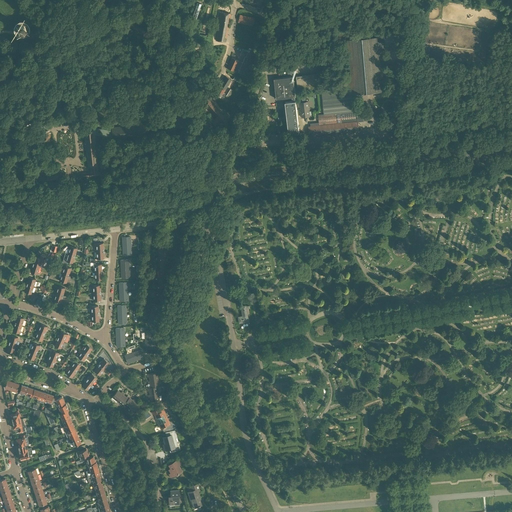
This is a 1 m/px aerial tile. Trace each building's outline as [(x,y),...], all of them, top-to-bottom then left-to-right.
[(224,42),(226,42),(227,38),(226,38),(230,14),(229,13),(222,12),(219,12),(216,36),(216,40),(217,41),(224,42)] [(254,18),(240,14),(238,22),(252,26),(254,18)] [(22,34),(23,34),(24,34),(25,33),(26,32),(26,31),(27,30),(27,29),(27,28),(27,27),(26,26),(26,25),(25,24),(24,23),(23,23),(22,23),(20,23),(19,23),(18,24),(17,25),(17,26),(16,27),(16,28),(16,29),(16,30),(17,31),(17,32),(18,33),(19,34),(20,34),(22,34)] [(348,39),(351,79),(352,95),(356,95),(356,94),(382,92),(378,37),(348,39)] [(242,62),(231,57),(227,68),(237,73),(238,70),(239,70),(238,72),(249,77),(260,53),(249,48),(247,51),(242,49),(240,54),(245,56),(242,62)] [(296,76),(298,90),(319,88),(317,74),(296,76)] [(214,94),(217,96),(220,98),(221,96),(224,97),(225,95),(223,94),(231,80),(225,76),(214,94)] [(274,79),(276,99),(292,97),(292,101),(295,100),(295,97),(293,77),(274,79)] [(310,126),(308,126),(309,137),(359,132),(358,122),(363,121),(363,119),(363,112),(359,113),(358,111),(356,95),(352,95),(351,79),(349,79),(346,80),(347,88),(331,90),(332,91),(326,92),(322,92),(322,98),(324,114),(318,114),(319,122),(319,125),(310,126)] [(212,95),(198,107),(205,115),(211,121),(215,126),(220,121),(222,123),(226,120),(230,116),(226,111),(223,115),(210,100),(212,99),(214,102),(217,100),(212,95)] [(308,102),(305,102),(305,97),(299,97),(300,101),(296,101),(297,107),(301,107),(302,117),(309,116),(308,102)] [(295,100),(292,101),(285,102),(289,134),(299,132),(296,100),(295,100)] [(167,106),(169,113),(183,109),(181,102),(167,106)] [(187,125),(184,116),(176,119),(176,118),(172,119),(172,120),(164,123),(167,132),(187,125)] [(151,130),(150,126),(146,127),(146,122),(111,127),(113,140),(148,135),(147,130),(151,130)] [(94,128),(83,129),(85,142),(86,150),(86,155),(86,157),(87,167),(87,168),(90,168),(90,172),(86,172),(82,173),(81,173),(81,177),(103,175),(102,171),(98,171),(94,128)] [(49,133),(49,131),(43,131),(43,133),(42,133),(42,142),(50,142),(50,133),(49,133)] [(141,141),(143,150),(150,149),(149,139),(141,141)] [(58,175),(57,175),(49,176),(48,167),(43,167),(44,176),(36,177),(37,182),(58,180),(58,175)] [(122,237),(123,246),(131,246),(130,237),(122,237)] [(74,255),(75,255),(76,255),(76,253),(75,252),(77,248),(70,246),(69,249),(67,249),(66,249),(65,252),(66,253),(68,254),(74,255)] [(131,255),(131,246),(123,246),(123,256),(131,255)] [(74,256),(74,255),(68,254),(66,261),(72,263),(73,259),(74,259),(75,257),(74,256)] [(33,264),(33,265),(39,266),(42,268),(46,257),(41,255),(40,259),(35,257),(34,262),(33,261),(32,264),(33,264)] [(121,260),(121,269),(129,269),(129,260),(121,260)] [(37,274),(39,266),(33,265),(32,265),(31,268),(32,268),(30,272),(37,274)] [(62,273),(68,275),(69,275),(70,273),(69,272),(70,268),(64,266),(63,269),(61,269),(60,273),(62,273)] [(129,278),(129,271),(129,269),(121,269),(122,278),(129,278)] [(68,276),(68,275),(62,273),(60,281),(66,283),(67,279),(68,279),(69,276),(68,276)] [(27,284),(27,285),(33,287),(35,279),(29,277),(28,282),(27,281),(26,284),(27,284)] [(119,283),(120,292),(127,292),(127,282),(119,283)] [(31,294),(33,287),(27,285),(26,285),(25,287),(26,288),(25,292),(31,294)] [(56,294),(62,295),(63,295),(64,293),(63,292),(64,288),(58,286),(56,294)] [(128,301),(127,292),(120,292),(120,301),(128,301)] [(62,296),(62,295),(56,294),(54,301),(60,303),(61,298),(62,299),(63,297),(62,296)] [(117,305),(118,315),(126,314),(125,305),(117,305)] [(246,306),(246,305),(240,306),(242,316),(238,317),(239,323),(248,321),(246,309),(249,308),(249,306),(246,306)] [(153,306),(150,315),(157,318),(161,309),(153,306)] [(126,324),(126,316),(126,314),(118,315),(118,324),(126,324)] [(154,326),(157,318),(150,315),(147,324),(154,326)] [(15,323),(15,324),(21,326),(23,318),(17,316),(16,321),(15,320),(14,323),(15,323)] [(19,333),(21,326),(15,324),(14,324),(13,326),(14,327),(13,331),(19,333)] [(38,331),(44,334),(44,333),(45,333),(46,331),(45,331),(47,326),(41,324),(38,331)] [(116,328),(116,337),(124,337),(124,328),(116,328)] [(145,331),(145,338),(145,340),(153,340),(153,330),(145,331)] [(44,334),(38,331),(35,338),(41,341),(43,337),(44,337),(45,335),(44,334)] [(58,338),(58,339),(63,341),(67,334),(61,331),(59,336),(58,335),(57,337),(58,338)] [(9,342),(9,343),(15,345),(18,337),(11,336),(10,340),(9,340),(8,342),(9,342)] [(125,346),(124,337),(116,337),(117,347),(125,346)] [(60,348),(63,341),(58,339),(57,339),(56,339),(55,341),(56,341),(54,346),(60,348)] [(153,340),(145,340),(146,349),(154,349),(153,340)] [(13,352),(15,345),(9,343),(9,344),(8,344),(7,346),(8,346),(7,351),(13,352)] [(30,350),(36,352),(37,352),(38,350),(37,349),(39,345),(33,343),(30,350)] [(82,351),(87,354),(88,354),(89,354),(90,352),(89,352),(92,348),(86,344),(82,351)] [(36,353),(36,352),(30,350),(27,357),(33,360),(35,355),(36,356),(37,354),(36,353)] [(50,356),(49,357),(55,360),(58,353),(52,350),(51,354),(50,354),(49,356),(50,356)] [(142,350),(134,352),(133,353),(136,360),(145,357),(142,350)] [(87,355),(87,354),(82,351),(77,357),(83,361),(86,357),(86,358),(88,356),(87,355)] [(127,363),(136,360),(133,353),(124,356),(127,363)] [(52,367),(55,360),(49,357),(49,358),(48,358),(47,360),(48,360),(46,364),(52,367)] [(99,364),(99,365),(104,369),(109,363),(104,359),(101,362),(100,362),(99,364)] [(70,367),(76,371),(76,370),(77,371),(78,369),(77,369),(80,365),(75,361),(70,367)] [(99,375),(104,369),(99,365),(98,365),(96,367),(97,367),(94,371),(99,375)] [(75,372),(76,371),(70,367),(66,374),(71,377),(74,374),(75,374),(76,372),(75,372)] [(158,379),(157,372),(147,374),(147,377),(149,377),(149,381),(148,381),(158,379)] [(87,379),(87,380),(92,384),(97,378),(92,374),(89,377),(88,377),(87,379)] [(158,379),(148,381),(148,384),(150,384),(150,387),(157,387),(159,386),(158,379)] [(10,389),(13,382),(7,380),(5,387),(10,389)] [(87,390),(92,384),(87,380),(86,380),(84,382),(85,382),(82,386),(87,390)] [(19,384),(13,382),(10,389),(16,391),(19,384)] [(25,394),(27,387),(21,385),(19,392),(25,394)] [(34,389),(27,387),(25,394),(31,396),(34,389)] [(158,393),(157,387),(150,387),(147,388),(147,391),(149,391),(150,394),(148,395),(158,393)] [(38,398),(40,391),(34,389),(31,396),(38,398)] [(112,397),(117,401),(124,393),(122,391),(121,393),(117,390),(112,397)] [(46,393),(40,391),(38,398),(37,401),(39,402),(40,399),(44,400),(46,393)] [(46,393),(44,400),(50,402),(53,395),(46,393)] [(124,393),(117,401),(123,406),(124,404),(130,398),(127,396),(126,397),(123,395),(124,393)] [(159,400),(158,393),(148,395),(148,398),(150,398),(151,402),(159,400)] [(53,395),(50,402),(50,403),(53,404),(56,403),(56,404),(57,403),(59,406),(66,403),(65,403),(62,396),(58,398),(58,397),(53,395)] [(124,404),(129,409),(135,402),(136,401),(133,399),(132,400),(130,398),(124,404)] [(129,409),(135,413),(135,412),(138,414),(141,411),(138,409),(141,405),(139,403),(138,404),(135,402),(129,409)] [(68,409),(66,403),(59,406),(61,412),(68,409)] [(156,410),(155,410),(151,412),(155,415),(158,417),(156,418),(159,424),(161,429),(166,427),(166,428),(174,426),(171,424),(171,423),(171,422),(170,422),(169,422),(166,416),(169,415),(164,412),(162,407),(160,408),(159,409),(157,408),(156,410)] [(68,409),(61,412),(59,413),(62,420),(69,416),(67,410),(69,410),(68,409)] [(10,418),(11,421),(22,419),(20,419),(18,412),(18,410),(14,410),(15,413),(10,414),(11,417),(10,418)] [(72,422),(69,416),(62,420),(65,426),(72,422)] [(24,425),(22,419),(11,421),(12,425),(13,425),(13,428),(18,427),(19,432),(25,431),(32,430),(32,429),(34,429),(34,426),(31,427),(31,426),(25,427),(24,425)] [(72,422),(65,426),(67,432),(75,428),(72,422)] [(75,428),(67,432),(65,433),(67,439),(77,434),(75,428)] [(175,429),(167,431),(168,435),(163,437),(164,441),(165,441),(165,443),(163,444),(164,450),(174,447),(171,436),(176,435),(175,429)] [(16,443),(17,446),(26,444),(25,440),(27,439),(26,434),(19,436),(20,438),(16,439),(17,443),(16,443)] [(66,439),(67,442),(68,442),(69,443),(72,442),(74,446),(81,442),(77,434),(67,439),(66,439)] [(27,448),(26,444),(17,446),(17,449),(18,449),(19,452),(27,451),(30,450),(31,450),(31,448),(27,448)] [(80,458),(90,455),(89,452),(87,453),(86,449),(79,451),(76,452),(77,457),(79,456),(80,458)] [(27,451),(19,452),(19,454),(18,454),(19,456),(20,457),(20,459),(33,456),(32,453),(31,453),(30,450),(27,451)] [(82,461),(83,461),(84,463),(86,462),(86,464),(87,464),(88,464),(93,463),(96,462),(96,461),(95,462),(93,456),(90,457),(90,455),(80,458),(80,460),(78,460),(76,461),(77,464),(82,462),(82,461)] [(171,467),(168,469),(169,471),(170,470),(171,472),(172,472),(169,474),(170,477),(177,473),(178,474),(179,474),(179,473),(182,471),(179,465),(181,464),(178,459),(169,465),(171,467)] [(99,473),(97,467),(89,470),(90,472),(91,472),(92,475),(91,476),(99,473)] [(28,471),(30,477),(37,474),(35,469),(28,471)] [(92,482),(101,480),(99,474),(99,473),(91,476),(90,476),(91,478),(92,478),(93,482),(92,482)] [(39,480),(37,474),(30,477),(32,483),(39,480)] [(32,483),(34,488),(41,486),(39,480),(32,483)] [(103,486),(101,480),(92,482),(93,484),(94,484),(95,488),(94,488),(103,486)] [(9,490),(7,484),(0,486),(0,487),(1,492),(9,490)] [(190,491),(189,492),(194,507),(201,505),(199,497),(200,496),(198,491),(200,490),(197,484),(189,487),(190,491)] [(43,491),(41,486),(34,488),(35,494),(43,491)] [(96,494),(104,492),(103,486),(94,488),(94,490),(96,490),(97,494),(96,494)] [(178,489),(170,490),(171,495),(169,495),(169,504),(179,504),(178,489)] [(11,495),(9,490),(1,492),(3,498),(11,495)] [(35,494),(37,499),(45,497),(43,491),(35,494)] [(106,497),(104,492),(96,494),(96,496),(97,496),(99,499),(97,500),(106,497)] [(13,501),(11,495),(3,498),(5,504),(13,501)] [(47,503),(45,497),(37,499),(39,505),(47,503)] [(99,506),(108,503),(106,497),(97,500),(98,502),(99,502),(100,505),(99,506)] [(14,507),(13,501),(5,504),(7,509),(14,507)] [(110,509),(108,503),(99,506),(100,508),(101,507),(102,511),(101,511),(110,509)]
